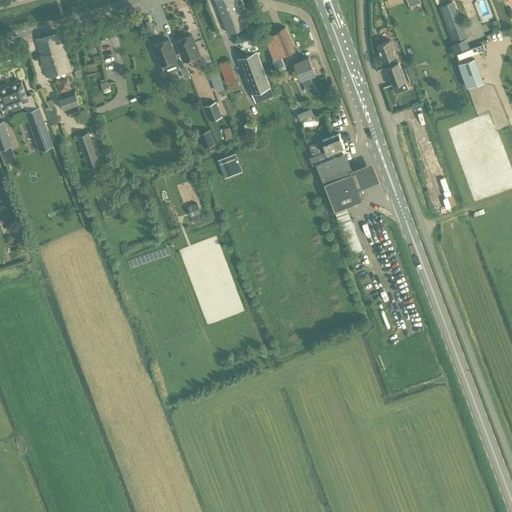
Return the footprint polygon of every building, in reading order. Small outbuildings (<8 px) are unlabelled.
[(247,12),(242,0),(215,0),(228,32),(246,25),(242,14),(247,12)] [(452,1),(439,6),(453,43),(466,38),(452,1)] [(275,33),(265,37),(273,58),(281,55),(295,50),(285,27),(274,31),(275,33)] [(242,49),(251,46),(253,36),(245,30),(236,33),(235,43),(242,49)] [(60,32),(36,39),(47,76),(70,70),(60,32)] [(193,34),(177,40),(181,52),(184,61),(201,55),(193,34)] [(170,38),(154,44),(161,65),(165,74),(180,68),(184,78),(190,75),(186,66),(184,61),(181,52),(176,53),(170,38)] [(469,43),(467,38),(453,43),(452,44),(454,51),(470,45),(469,43)] [(395,92),(408,87),(390,40),(377,45),(383,60),(385,65),(395,92)] [(255,102),(273,95),(269,86),(270,86),(257,51),(238,58),(251,93),(252,93),(255,102)] [(272,59),(271,59),(275,68),(276,68),(284,65),(281,55),(273,58),(272,59)] [(483,80),(474,57),(459,62),(468,86),(483,80)] [(219,63),(228,84),(237,81),(229,60),(219,63)] [(310,75),(315,73),(311,62),(297,67),(301,78),(303,78),(308,92),(315,89),(310,75)] [(407,79),(413,76),(408,65),(403,68),(407,79)] [(218,70),(210,73),(212,80),(221,76),(218,70)] [(60,93),(71,87),(66,76),(55,82),(60,93)] [(225,88),(221,76),(212,80),(217,91),(225,88)] [(27,96),(22,82),(21,81),(20,81),(21,81),(0,88),(0,99),(3,107),(3,108),(4,108),(11,105),(13,109),(21,106),(20,102),(26,100),(29,109),(36,107),(32,94),(27,96)] [(237,81),(228,84),(230,90),(240,86),(237,81)] [(71,116),(81,112),(78,104),(80,103),(75,90),(59,95),(64,108),(68,107),(71,116)] [(52,123),(60,120),(51,98),(46,100),(48,106),(45,107),(52,123)] [(210,121),(222,116),(216,101),(204,106),(210,121)] [(40,150),(53,145),(39,106),(36,107),(29,109),(33,119),(29,120),(40,150)] [(0,148),(11,144),(12,144),(3,120),(0,120),(0,148)] [(211,129),(202,133),(207,146),(217,142),(211,129)] [(99,163),(88,133),(78,137),(89,166),(99,163)] [(363,249),(346,205),(362,199),(358,190),(351,171),(344,153),(343,153),(340,147),(345,146),(340,133),(322,139),(327,152),(325,153),(324,151),(321,152),(317,143),(309,146),(313,155),(311,156),(309,157),(312,165),(314,165),(317,164),(333,206),(351,254),(363,249)] [(11,144),(0,148),(0,150),(5,164),(16,160),(11,144)] [(242,171),(235,152),(217,159),(224,178),(242,171)] [(365,166),(351,171),(358,190),(371,185),(380,182),(373,163),(365,166)] [(201,213),(197,203),(187,206),(191,217),(201,213)] [(199,215),(192,217),(194,223),(201,221),(199,215)]
